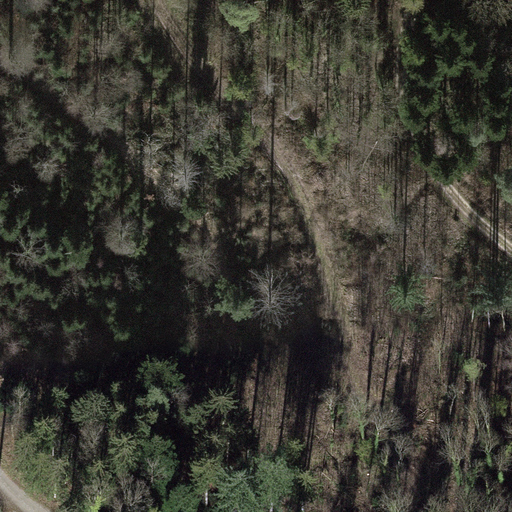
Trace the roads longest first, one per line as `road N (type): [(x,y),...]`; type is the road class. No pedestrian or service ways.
road 1 (track): [(440,511),(361,401),(287,173),(179,38),(164,0)]
road 2 (track): [(405,0),(402,87),(440,186),(511,254)]
